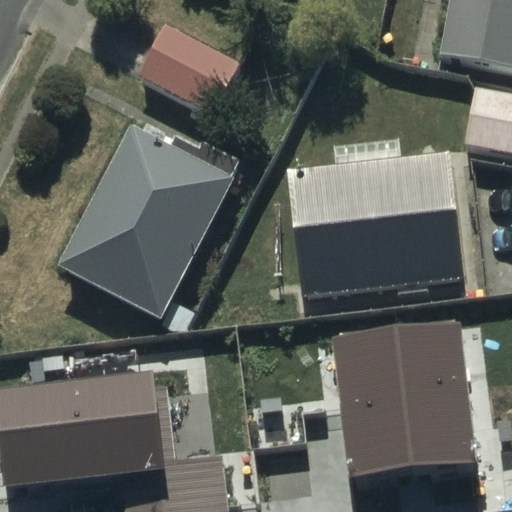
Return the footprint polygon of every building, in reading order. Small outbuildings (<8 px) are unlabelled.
[(511,0),(462,0),(451,65),(511,75),(511,0)] [(153,84),(228,122),(254,71),(179,33),(153,84)] [(511,97),(479,94),(472,155),(511,159),(511,97)] [(144,131),(73,271),(176,322),(255,165),(197,136),(188,153),(144,131)] [(344,177),(302,180),(313,302),(476,287),(465,161),(413,166),(411,144),(341,150),(344,177)] [(460,325),(335,340),(353,488),(478,473),(460,325)] [(156,372),(0,391),(0,448),(6,491),(123,476),(127,511),(222,511),(228,511),(220,454),(168,461),(156,372)]
